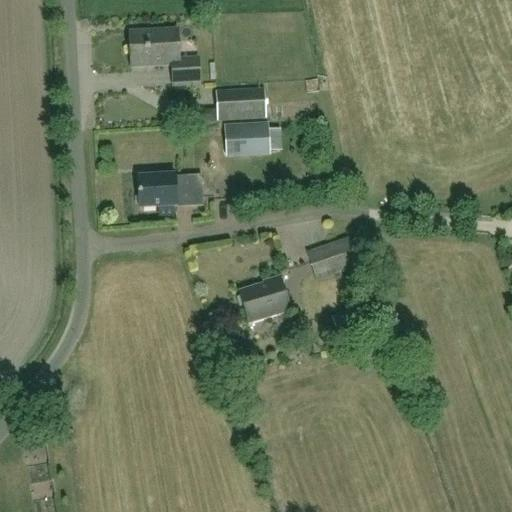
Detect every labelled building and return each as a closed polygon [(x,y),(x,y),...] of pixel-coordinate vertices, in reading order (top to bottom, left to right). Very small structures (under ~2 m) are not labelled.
[(177,60),(176,31),(128,34),(130,69),(171,67),(172,87),(199,85),(197,59),(177,60)] [(216,93),(217,123),(266,120),(264,90),(216,93)] [(268,124),(224,126),(226,160),(270,157),(268,124)] [(176,178),(176,176),(139,178),(140,209),(177,207),(177,193),(191,192),(190,177),(176,178)] [(315,281),(363,266),(354,237),(306,253),(315,281)] [(290,313),(279,279),(263,284),(264,288),(257,290),(256,288),(238,294),(248,326),(290,313)] [(343,350),(354,347),(352,340),(386,328),(375,302),(330,317),(343,350)]
